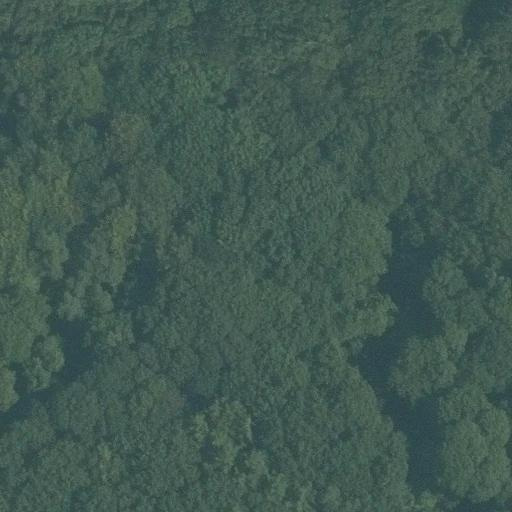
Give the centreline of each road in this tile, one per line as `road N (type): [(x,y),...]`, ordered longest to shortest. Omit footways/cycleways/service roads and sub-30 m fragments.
road 1 (track): [(511,60),(452,78),(415,100),(391,133),(376,186),(386,340),(449,511)]
road 2 (track): [(379,291),(0,470)]
road 3 (track): [(134,0),(166,43),(183,123),(216,194),(244,231),(299,258),(375,260)]
road 4 (track): [(511,486),(472,416),(450,306),(469,267),(511,221)]
